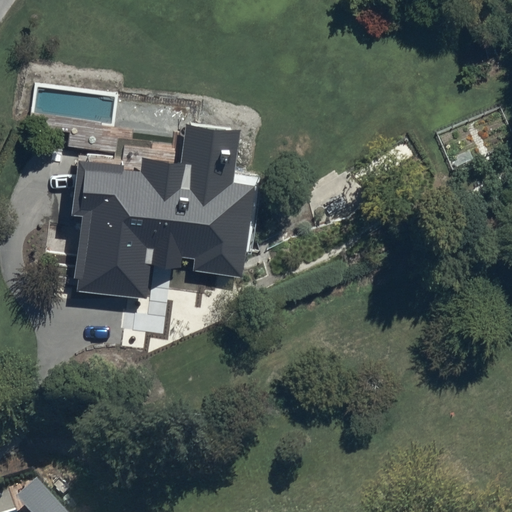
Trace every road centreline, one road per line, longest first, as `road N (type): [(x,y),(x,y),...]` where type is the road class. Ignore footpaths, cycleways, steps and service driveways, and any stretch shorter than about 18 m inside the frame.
road 1 (unknown): [(22,317),(57,144)]
road 2 (unknown): [(22,317),(124,285),(147,239)]
